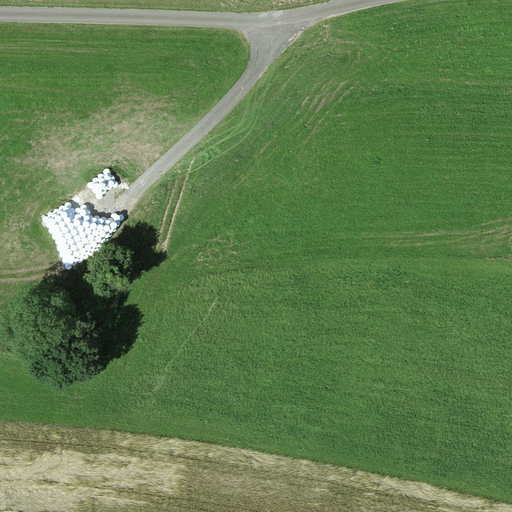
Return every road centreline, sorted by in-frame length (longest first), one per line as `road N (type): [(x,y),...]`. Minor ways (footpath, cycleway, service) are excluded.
road 1 (track): [(308,10),(228,102),(114,211),(55,192),(27,218),(0,274)]
road 2 (unclassified): [(0,12),(247,22),(364,0)]
